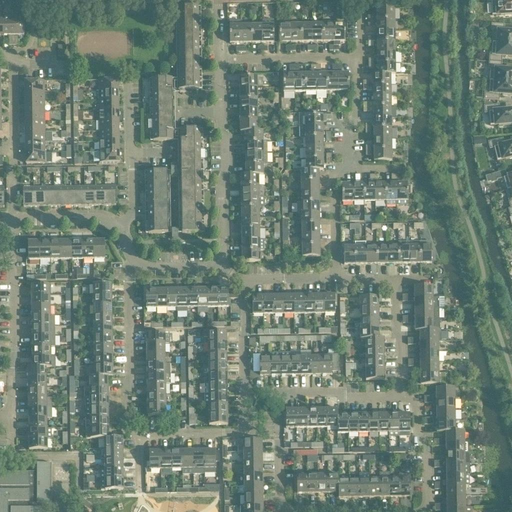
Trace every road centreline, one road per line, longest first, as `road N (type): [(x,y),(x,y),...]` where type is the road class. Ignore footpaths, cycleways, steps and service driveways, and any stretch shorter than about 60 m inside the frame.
road 1 (residential): [(11,416),(14,224)]
road 2 (residential): [(140,435),(125,427),(136,262)]
road 3 (residential): [(78,496),(77,456),(11,456),(11,416)]
road 4 (residential): [(221,267),(219,124)]
road 5 (residential): [(140,435),(243,433),(243,394)]
road 6 (residential): [(355,60),(218,60)]
road 7 (residential): [(278,394),(403,396)]
road 8 (residential): [(403,396),(418,408),(426,511)]
